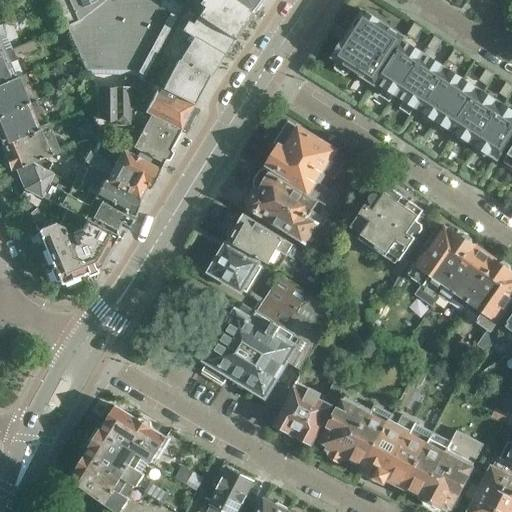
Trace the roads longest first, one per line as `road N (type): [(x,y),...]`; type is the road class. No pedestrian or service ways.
road 1 (tertiary): [(93,351),(266,73)]
road 2 (residential): [(373,511),(93,351)]
road 3 (residential): [(266,73),(511,242)]
